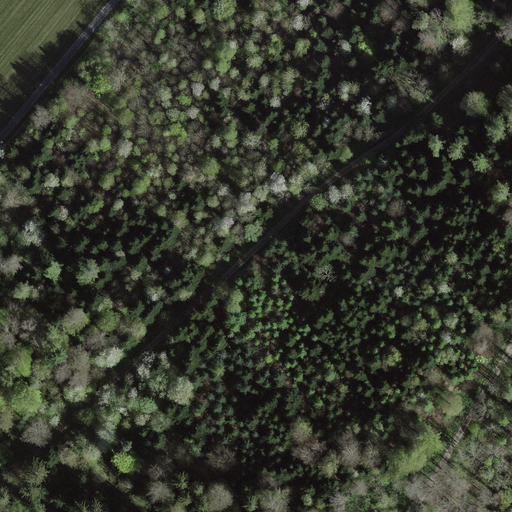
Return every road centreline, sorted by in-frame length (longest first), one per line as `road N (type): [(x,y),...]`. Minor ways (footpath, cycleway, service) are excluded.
road 1 (track): [(511,20),(431,103),(324,184),(0,482)]
road 2 (track): [(411,511),(511,347)]
